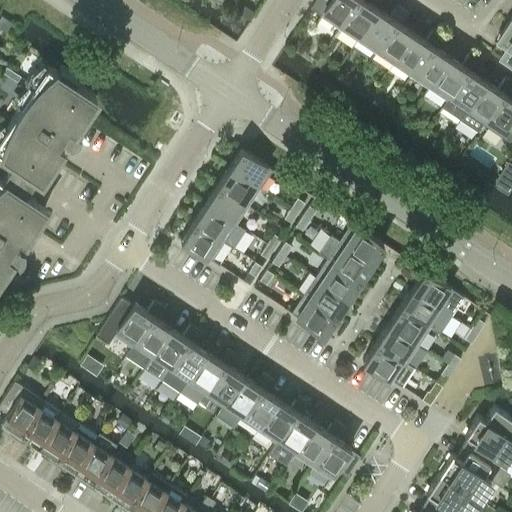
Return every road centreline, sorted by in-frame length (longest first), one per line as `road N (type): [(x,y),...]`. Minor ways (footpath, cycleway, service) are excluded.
road 1 (residential): [(374,511),(419,444),(127,260)]
road 2 (tertiary): [(230,94),(511,278)]
road 3 (residential): [(127,260),(230,94)]
road 4 (tertiary): [(88,0),(230,94)]
road 5 (residential): [(0,362),(40,308),(88,297),(127,260)]
road 6 (unknown): [(419,444),(491,344)]
